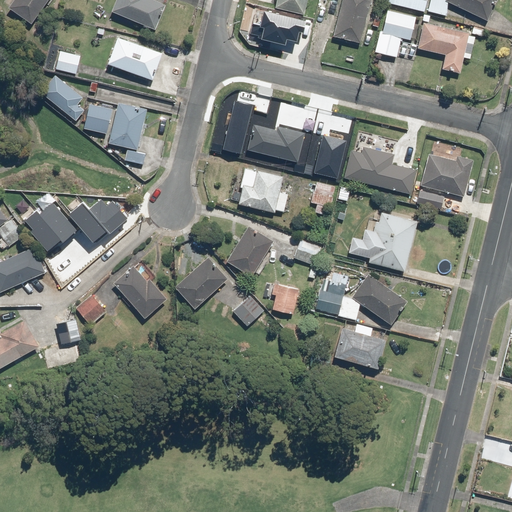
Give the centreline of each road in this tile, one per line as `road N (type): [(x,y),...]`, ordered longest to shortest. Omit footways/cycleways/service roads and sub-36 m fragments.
road 1 (residential): [(210,57),(511,131)]
road 2 (tertiary): [(431,511),(489,274)]
road 3 (residential): [(172,207),(210,57)]
